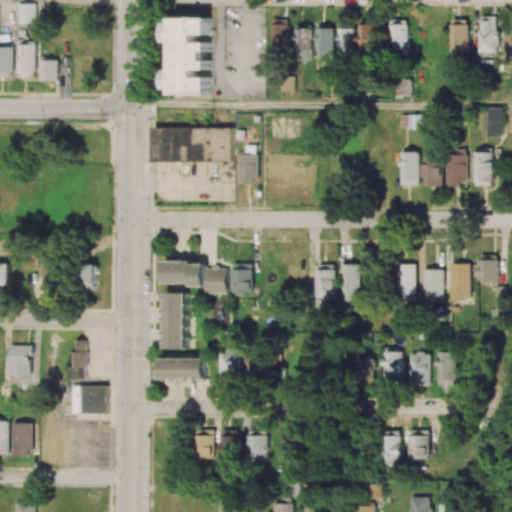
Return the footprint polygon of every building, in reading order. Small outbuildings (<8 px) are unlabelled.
[(36,3),(19,3),(18,23),(36,24),(36,3)] [(481,52),(499,51),(498,16),(480,16),(481,52)] [(168,18),(167,42),(174,42),(174,69),(168,69),(167,88),(175,88),(175,94),(210,94),(211,77),(196,76),(196,70),(211,70),(211,60),(205,60),(205,51),(211,51),(211,42),(197,42),(197,35),(211,35),(211,18),(168,18)] [(271,53),(289,53),(289,18),(271,18),(271,53)] [(451,53),(469,53),(469,19),(451,19),(451,53)] [(391,50),(408,51),(408,20),(391,20),(391,50)] [(359,53),(377,53),(377,23),(358,23),(359,53)] [(312,27),(296,28),(296,59),(313,59),(312,27)] [(335,28),(318,27),(318,59),(335,60),(335,28)] [(356,28),(340,28),(340,54),(356,54),(356,28)] [(36,43),(18,43),(18,77),(36,77),(36,43)] [(12,46),(0,46),(0,76),(13,77),(12,46)] [(58,60),(40,60),(40,81),(58,81),(58,60)] [(413,95),(412,79),(396,80),(396,96),(413,95)] [(503,107),(487,107),(487,134),(503,134),(503,107)] [(422,114),(401,114),(401,128),(422,128),(422,114)] [(153,160),(235,161),(235,128),(154,127),(153,160)] [(448,186),(468,187),(469,150),(448,150),(448,186)] [(420,185),(421,152),(402,151),(401,185),(420,185)] [(495,152),(476,152),(475,186),(494,186),(495,152)] [(240,182),(259,182),(259,153),(239,154),(240,182)] [(443,186),(442,155),(424,155),(425,186),(443,186)] [(479,280),(499,280),(499,255),(480,255),(479,280)] [(165,284),(206,284),(206,293),(228,293),(228,267),(207,267),(208,261),(165,261),(165,284)] [(11,262),(0,262),(0,288),(11,288),(11,262)] [(83,263),(83,288),(97,288),(98,264),(83,263)] [(253,263),(234,263),(234,293),(254,293),(253,263)] [(342,301),(361,301),(361,263),(342,264),(342,301)] [(471,263),(452,263),(451,299),(471,299),(471,263)] [(336,299),(337,264),(318,264),(317,299),(336,299)] [(416,264),(398,264),(399,301),(417,300),(416,264)] [(424,299),(444,299),(445,269),(424,269),(424,299)] [(490,316),(504,316),(505,286),(495,286),(495,309),(491,309),(490,316)] [(187,349),(188,293),(166,292),(166,348),(187,349)] [(68,379),(87,378),(87,340),(73,340),(74,365),(68,365),(68,379)] [(32,375),(32,345),(11,345),(11,375),(32,375)] [(221,384),(242,384),(242,349),(221,349),(221,384)] [(250,378),(268,377),(267,351),(249,352),(250,378)] [(403,351),(384,351),(383,381),(403,382),(403,351)] [(457,351),(438,352),(438,384),(457,384),(457,351)] [(410,352),(410,384),(431,384),(431,353),(410,352)] [(357,356),(356,378),(374,378),(374,356),(357,356)] [(207,358),(162,358),(162,380),(207,379),(207,358)] [(108,385),(73,385),(72,412),(108,412),(108,385)] [(0,453),(10,454),(11,421),(0,420),(0,453)] [(33,422),(14,422),(14,456),(33,456),(33,422)] [(220,430),(222,466),(239,466),(238,429),(220,430)] [(216,458),(215,431),(196,431),(197,459),(216,458)] [(384,463),(402,464),(402,431),(384,431),(384,463)] [(410,432),(409,460),(429,460),(430,432),(410,432)] [(248,462),(269,462),(268,435),(248,435),(248,462)] [(303,498),(311,499),(312,485),(304,485),(303,498)] [(410,511),(432,511),(433,497),(411,496),(410,511)] [(274,503),(274,511),(293,511),(293,497),(282,497),(283,503),(274,503)] [(37,511),(38,502),(17,501),(17,511),(37,511)]
